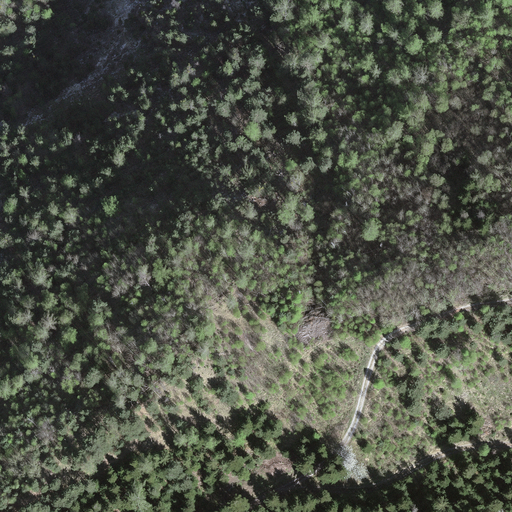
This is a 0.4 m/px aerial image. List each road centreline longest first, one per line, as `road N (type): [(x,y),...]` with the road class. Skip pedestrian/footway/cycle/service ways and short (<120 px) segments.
road 1 (track): [(511,301),(390,332),(370,357),(356,423),(328,460),(237,511)]
road 2 (track): [(295,483),(336,491),(390,485),(449,453),(511,444)]
